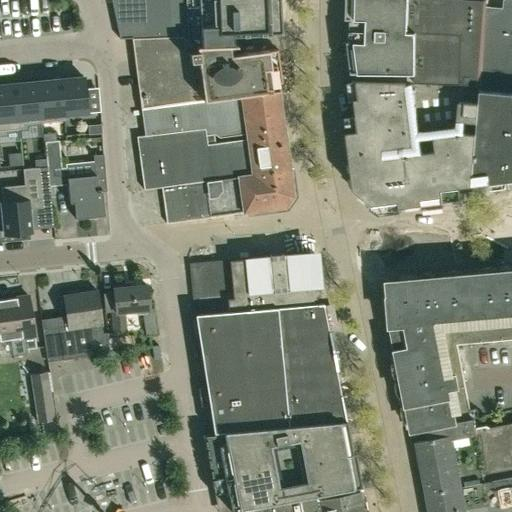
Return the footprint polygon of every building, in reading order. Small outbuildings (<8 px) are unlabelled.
[(131,38),(186,37),(184,0),(111,0),(119,39),(131,38)] [(231,35),(280,33),(278,0),(184,0),(186,37),(231,35)] [(353,80),(414,82),(480,84),(485,6),(486,0),(346,0),(346,6),(346,20),(351,71),(352,71),(353,80)] [(480,84),(473,178),(511,173),(511,0),(503,0),(502,8),(485,6),(480,84)] [(240,95),(277,90),(276,83),(281,82),(276,49),(230,55),(228,47),(236,46),(236,45),(232,45),(231,35),(186,37),(131,38),(140,109),(240,95)] [(60,80),(63,116),(64,116),(87,113),(83,77),(60,80)] [(37,82),(41,123),(65,120),(64,116),(63,116),(60,80),(37,82)] [(473,178),(480,84),(414,82),(353,80),(356,106),(344,108),(353,181),(378,201),(427,196),(426,188),(456,185),(455,180),(473,178)] [(14,84),(18,125),(19,125),(41,123),(37,82),(14,84)] [(18,125),(14,84),(0,85),(0,131),(20,129),(19,125),(18,125)] [(264,136),(284,134),(277,90),(240,95),(140,109),(144,135),(204,128),(205,136),(206,136),(213,134),(213,133),(218,137),(246,133),(263,131),(264,136)] [(101,126),(89,126),(89,134),(101,133),(101,126)] [(264,136),(263,131),(246,133),(247,139),(215,143),(213,134),(206,136),(205,136),(204,128),(144,135),(135,136),(142,189),(160,186),(236,175),(251,173),(251,176),(289,170),(284,134),(264,136)] [(106,191),(103,154),(93,155),(95,174),(66,177),(69,202),(73,202),(74,218),(103,215),(100,192),(106,191)] [(46,159),(34,160),(35,168),(39,168),(47,167),(46,159)] [(47,167),(39,168),(42,201),(50,201),(49,187),(47,171),(47,167)] [(30,233),(28,209),(43,208),(42,201),(39,168),(23,169),(24,185),(1,187),(5,235),(30,233)] [(236,175),(160,186),(165,223),(285,206),(292,196),(289,170),(251,176),(251,173),(236,175)] [(233,311),(316,304),(316,303),(315,296),(318,295),(317,285),(317,284),(315,262),(314,252),(301,253),(190,264),(193,297),(195,314),(233,311)] [(413,429),(472,417),(465,380),(472,378),(467,348),(459,349),(457,343),(511,338),(511,269),(393,280),(397,329),(398,333),(394,333),(413,429)] [(112,333),(124,332),(123,312),(148,309),(146,286),(111,289),(113,312),(110,312),(112,333)] [(100,333),(99,325),(101,325),(95,290),(62,296),(65,317),(57,319),(50,320),(51,327),(42,328),(47,362),(62,360),(68,359),(75,358),(91,355),(109,352),(105,333),(100,333)] [(4,299),(10,339),(13,356),(26,354),(26,353),(28,353),(27,349),(36,348),(28,296),(4,299)] [(0,340),(10,339),(4,299),(0,299),(0,340)] [(316,304),(233,311),(195,314),(206,389),(201,389),(204,405),(208,405),(212,432),(236,431),(345,421),(339,394),(334,369),(335,369),(328,330),(326,330),(322,305),(322,302),(316,303),(316,304)] [(36,424),(54,421),(47,372),(29,374),(36,424)] [(427,493),(486,481),(484,473),(511,467),(511,422),(476,430),(474,417),(472,417),(413,429),(415,441),(417,441),(427,493)] [(332,449),(350,445),(346,422),(345,422),(345,421),(236,431),(212,432),(201,434),(208,470),(331,446),(332,449)] [(234,511),(353,488),(352,487),(360,486),(353,451),(350,452),(350,449),(351,449),(350,445),(332,449),(331,446),(208,470),(213,494),(227,491),(231,511),(232,511),(231,511),(234,511)] [(511,511),(511,476),(486,481),(427,493),(430,511),(511,511)] [(353,488),(234,511),(366,511),(366,508),(362,507),(361,503),(365,500),(364,494),(357,492),(355,492),(353,488)]
